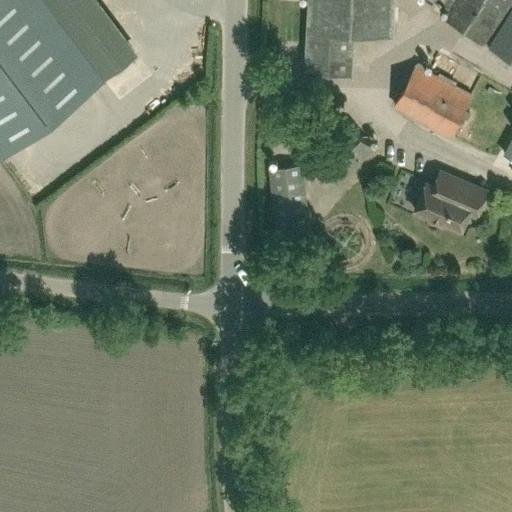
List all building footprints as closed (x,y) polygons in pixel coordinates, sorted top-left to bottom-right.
[(0,0),(0,154),(100,79),(44,6),(52,0),(0,0)] [(309,0),(306,69),(350,72),(352,31),(392,33),(393,0),(309,0)] [(437,0),(449,8),(443,17),(481,43),(511,0),(437,0)] [(511,11),(489,50),(511,63),(511,137),(504,152),(511,156),(511,11)] [(437,51),(430,65),(471,87),(478,73),(437,51)] [(395,104),(429,123),(429,124),(449,135),(471,94),(416,64),(395,104)] [(310,154),(338,182),(374,146),(346,118),(310,154)] [(309,226),(301,163),(269,167),(278,230),(309,226)] [(459,228),(466,213),(473,216),(478,205),(485,190),(440,170),(433,184),(426,181),(414,208),(459,228)]
